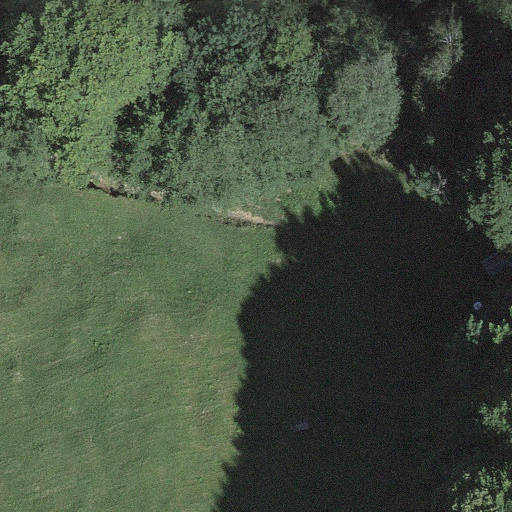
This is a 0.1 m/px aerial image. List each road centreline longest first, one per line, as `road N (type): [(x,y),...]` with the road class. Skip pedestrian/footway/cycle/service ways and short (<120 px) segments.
road 1 (track): [(0,144),(182,183),(421,250)]
road 2 (track): [(210,0),(0,69)]
